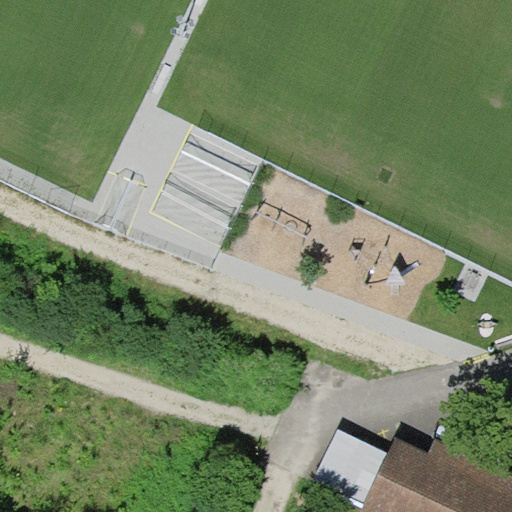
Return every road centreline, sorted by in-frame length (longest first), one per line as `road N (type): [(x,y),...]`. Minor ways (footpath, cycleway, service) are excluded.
road 1 (track): [(301,422),(0,334)]
road 2 (track): [(511,363),(301,422)]
